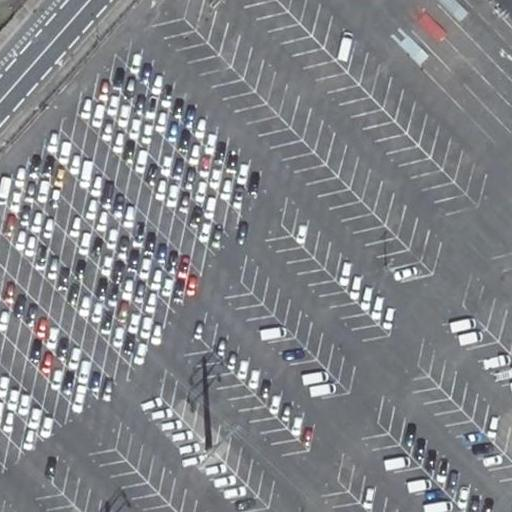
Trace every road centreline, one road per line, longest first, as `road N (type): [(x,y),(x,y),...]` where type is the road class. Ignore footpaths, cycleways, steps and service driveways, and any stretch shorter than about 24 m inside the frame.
road 1 (unknown): [(291,0),(463,162)]
road 2 (secondary): [(0,102),(91,0)]
